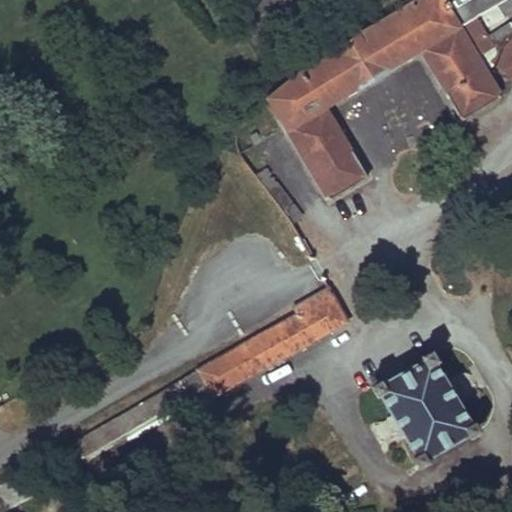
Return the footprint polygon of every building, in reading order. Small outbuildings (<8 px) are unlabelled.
[(428,0),(268,99),(271,105),(330,200),(366,178),(324,109),(419,53),(461,121),(499,98),(484,73),(492,64),(511,83),(511,25),(510,27),(509,25),(488,38),(475,17),(501,0),(428,0)] [(348,319),(327,286),(295,308),(295,311),(197,371),(207,387),(215,400),(348,319)] [(473,428),(430,355),(375,387),(419,461),(473,428)] [(197,371),(75,441),(84,457),(207,387),(197,371)] [(20,472),(0,483),(0,511),(33,492),(20,472)]
